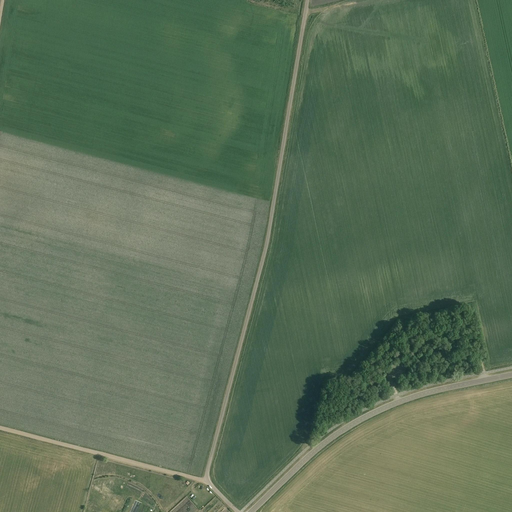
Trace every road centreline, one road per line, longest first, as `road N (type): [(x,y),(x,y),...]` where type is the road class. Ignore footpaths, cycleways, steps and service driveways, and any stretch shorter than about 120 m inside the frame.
road 1 (unclassified): [(237,511),(207,471),(267,242),(307,0)]
road 2 (tertiary): [(250,511),(349,425),(410,394),(511,372)]
road 3 (track): [(0,427),(207,481)]
